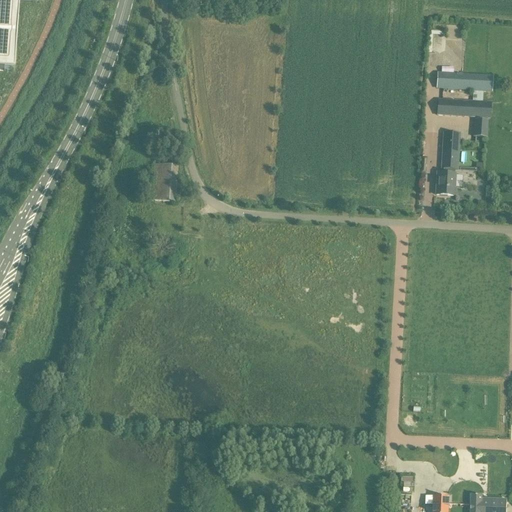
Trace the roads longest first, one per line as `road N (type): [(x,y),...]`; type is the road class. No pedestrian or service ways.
road 1 (unclassified): [(511,229),(222,208),(199,187),(176,91)]
road 2 (tertiary): [(0,335),(61,158)]
road 3 (unknown): [(442,225),(432,183),(443,54)]
road 4 (tertiary): [(61,158),(126,0)]
road 5 (tertiary): [(61,158),(0,271)]
